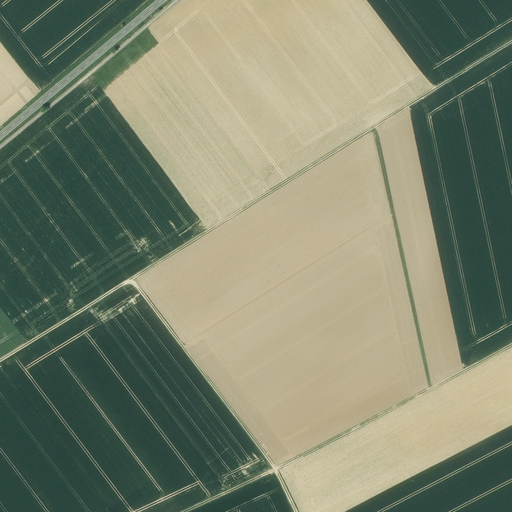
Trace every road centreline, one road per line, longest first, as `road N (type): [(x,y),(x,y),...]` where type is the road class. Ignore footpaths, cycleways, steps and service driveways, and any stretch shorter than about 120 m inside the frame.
road 1 (track): [(511,43),(0,360)]
road 2 (track): [(511,346),(184,511)]
road 3 (track): [(296,511),(276,469),(131,279)]
road 4 (track): [(376,128),(430,388)]
road 5 (primary): [(0,137),(162,0)]
